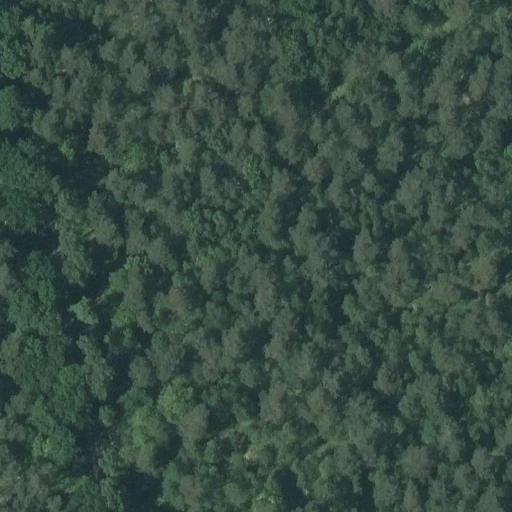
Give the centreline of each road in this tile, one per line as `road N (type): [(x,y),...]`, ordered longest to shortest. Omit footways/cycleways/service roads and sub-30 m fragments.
road 1 (track): [(8,0),(103,511)]
road 2 (track): [(511,89),(45,195)]
